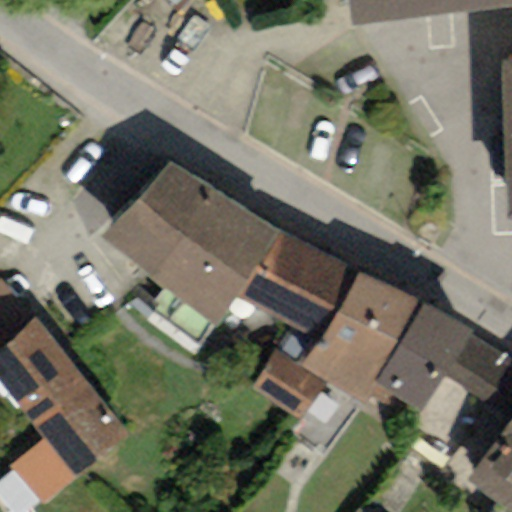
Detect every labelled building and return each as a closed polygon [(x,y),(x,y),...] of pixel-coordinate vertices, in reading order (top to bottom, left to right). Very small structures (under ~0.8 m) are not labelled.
[(511,0),(345,0),(348,26),(511,8),(511,0)] [(511,62),(501,63),(505,220),(511,220),(511,62)] [(283,236),(169,165),(101,236),(213,323),(234,297),(283,236)] [(357,276),(283,236),(234,297),(314,345),(357,276)] [(423,302),(357,276),(314,345),(302,372),(274,352),(251,388),(296,424),(324,385),(381,412),(391,395),(372,383),(423,302)] [(0,349),(33,323),(0,280),(0,349)] [(470,332),(423,302),(372,383),(391,395),(420,414),(443,376),(491,406),(511,372),(511,368),(465,340),(470,332)] [(0,349),(0,381),(45,438),(10,466),(43,505),(127,435),(36,321),(33,323),(0,349)] [(511,511),(511,418),(466,481),(508,511),(511,511)]
